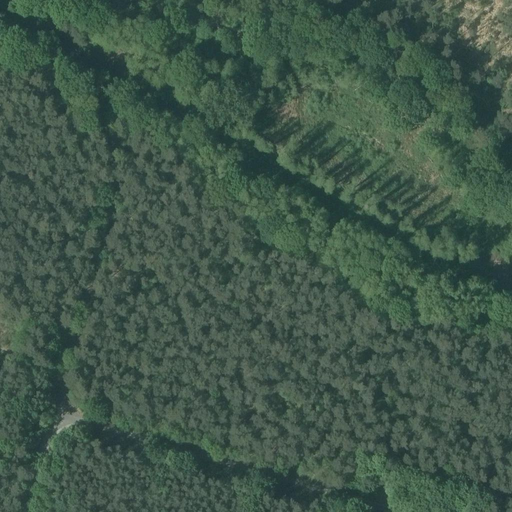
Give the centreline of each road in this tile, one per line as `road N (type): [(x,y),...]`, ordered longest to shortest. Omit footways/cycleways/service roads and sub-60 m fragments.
road 1 (track): [(511,292),(9,0)]
road 2 (unclassified): [(390,511),(57,413),(28,511)]
